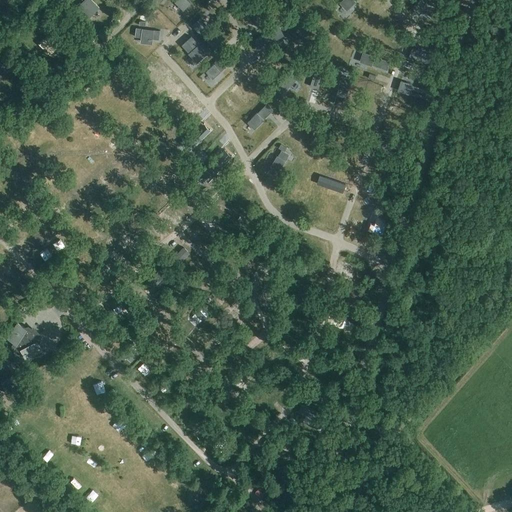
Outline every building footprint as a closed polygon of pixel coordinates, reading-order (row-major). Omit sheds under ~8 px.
[(89,17),(99,7),(91,0),(82,0),(84,1),(78,6),(89,17)] [(174,0),(175,0),(174,1),(183,10),(191,2),(188,0),(174,0)] [(250,0),(245,2),(259,28),(267,23),(254,0),(250,0)] [(355,0),(342,0),(340,3),(346,10),(355,0)] [(428,5),(433,0),(418,0),(412,7),(419,14),(428,6),(428,5)] [(201,34),(212,46),(219,40),(208,27),(209,27),(200,17),(192,24),(200,34),(201,34)] [(268,32),(253,40),(257,49),(272,40),(273,41),(284,35),(279,25),(268,31),(268,32)] [(432,26),(430,33),(436,35),(439,29),(432,26)] [(136,27),(135,36),(141,37),(140,42),(152,44),(153,39),(159,39),(160,30),(136,27)] [(50,54),(60,44),(49,33),(39,43),(50,54)] [(207,54),(191,36),(182,45),(197,62),(207,54)] [(223,45),(218,50),(221,54),(227,49),(223,45)] [(435,66),(437,67),(440,58),(438,57),(424,52),(424,51),(412,47),(408,57),(420,61),(421,61),(435,66)] [(387,70),(390,61),(362,52),(360,61),(387,70)] [(212,78),(233,60),(226,53),(206,72),(212,78)] [(282,80),(272,94),(279,100),(290,86),(291,86),(298,76),(289,69),(282,80)] [(334,103),(342,106),(351,79),(342,76),(334,103)] [(425,98),(427,99),(430,90),(428,89),(414,85),(414,83),(402,80),(398,90),(411,94),(411,93),(425,98)] [(273,109),(266,103),(248,123),(254,129),(273,109)] [(405,157),(407,158),(410,149),(408,148),(394,143),(395,142),(383,137),(379,148),(391,152),(405,157)] [(284,151),(281,150),(268,172),(275,177),(289,154),(284,151)] [(336,166),(358,167),(358,158),(336,157),(336,166)] [(350,191),(350,181),(327,181),(327,190),(350,191)] [(343,210),(343,201),(320,200),(320,209),(343,210)] [(176,222),(181,214),(166,205),(161,213),(176,222)] [(195,226),(187,230),(193,241),(201,237),(195,226)] [(312,241),(308,250),(327,258),(331,249),(312,241)] [(123,258),(127,253),(118,244),(114,249),(123,258)] [(101,259),(95,266),(111,280),(117,273),(101,259)] [(255,281),(257,273),(251,272),(249,279),(255,281)] [(220,291),(228,295),(233,287),(225,282),(220,291)] [(164,299),(169,303),(181,290),(176,285),(164,299)] [(122,311),(119,305),(113,308),(116,314),(122,311)] [(115,335),(119,330),(106,320),(102,325),(115,335)] [(26,359),(43,350),(38,342),(39,339),(37,335),(39,334),(33,328),(32,330),(26,326),(24,327),(17,322),(7,338),(14,342),(11,346),(18,354),(23,352),(26,359)] [(340,343),(343,336),(329,329),(326,336),(340,343)] [(117,337),(112,333),(108,336),(114,341),(117,337)] [(210,334),(196,344),(200,349),(214,339),(210,334)] [(123,356),(135,342),(131,338),(118,351),(123,356)] [(169,361),(185,347),(180,342),(165,355),(169,361)] [(146,357),(155,365),(160,360),(151,352),(146,357)] [(187,381),(200,369),(195,364),(182,376),(187,381)] [(172,375),(167,377),(173,390),(178,388),(172,375)] [(176,414),(193,398),(187,393),(171,409),(176,414)] [(204,413),(188,427),(193,433),(209,418),(204,413)] [(239,433),(245,437),(251,428),(246,423),(239,433)] [(226,432),(205,441),(208,449),(229,440),(226,432)] [(310,469),(308,461),(297,463),(298,472),(310,469)] [(274,479),(278,472),(273,469),(269,476),(274,479)]
